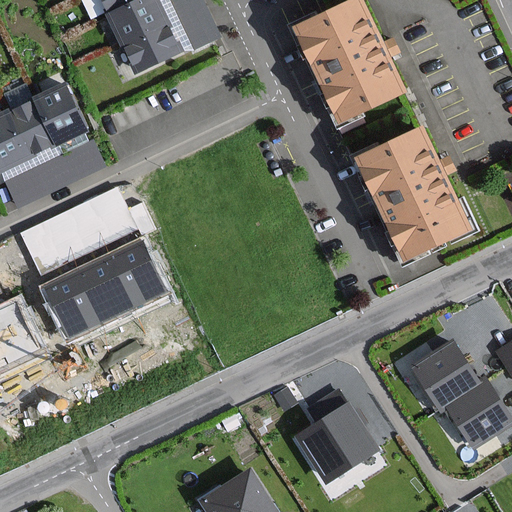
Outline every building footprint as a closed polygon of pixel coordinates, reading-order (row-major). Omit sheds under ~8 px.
[(102,0),(109,12),(137,72),(180,52),(177,46),(163,18),(155,0),(102,0)] [(219,35),(201,0),(172,0),(195,47),(219,35)] [(404,91),(360,0),(354,0),(295,28),(340,121),(404,91)] [(86,128),(65,85),(33,100),(8,111),(0,115),(0,168),(13,162),(27,155),(29,155),(42,148),(53,143),(57,142),(71,135),(86,128)] [(405,259),(470,228),(423,128),(358,158),(405,259)] [(106,165),(94,140),(7,182),(20,207),(106,165)] [(166,290),(143,242),(44,289),(68,337),(166,290)] [(511,342),(500,350),(511,369),(511,342)] [(414,368),(441,410),(448,406),(474,447),(511,422),(511,418),(488,381),(479,386),(452,344),(414,368)] [(296,402),(287,388),(276,395),(285,408),(296,402)] [(362,426),(348,404),(300,436),(328,481),(377,449),(362,426)] [(277,511),(251,470),(204,499),(211,511),(277,511)]
